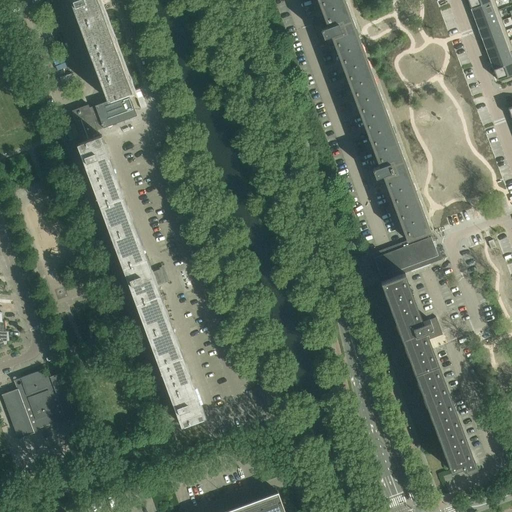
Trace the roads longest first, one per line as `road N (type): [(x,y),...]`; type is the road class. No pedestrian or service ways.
road 1 (unclassified): [(314,511),(126,0)]
road 2 (tertiary): [(356,358),(227,0)]
road 3 (residential): [(0,367),(32,355),(40,340),(0,228)]
road 4 (tertiary): [(419,511),(373,381),(356,358)]
road 5 (tertiary): [(356,358),(357,386),(400,511)]
